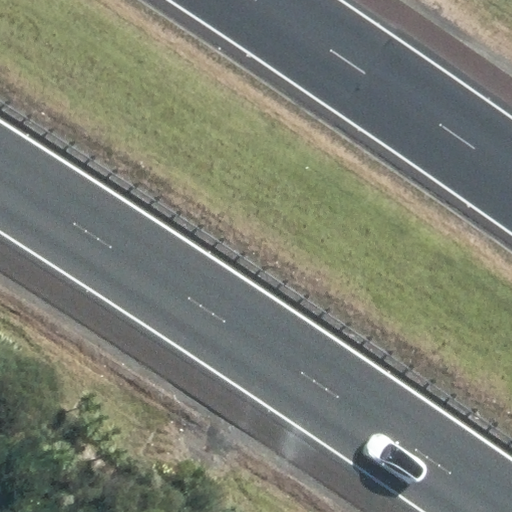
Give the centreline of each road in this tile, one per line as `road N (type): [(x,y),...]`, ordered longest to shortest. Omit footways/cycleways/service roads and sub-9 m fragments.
road 1 (motorway): [(493,511),(282,362),(0,190)]
road 2 (motorway): [(268,0),(511,157)]
